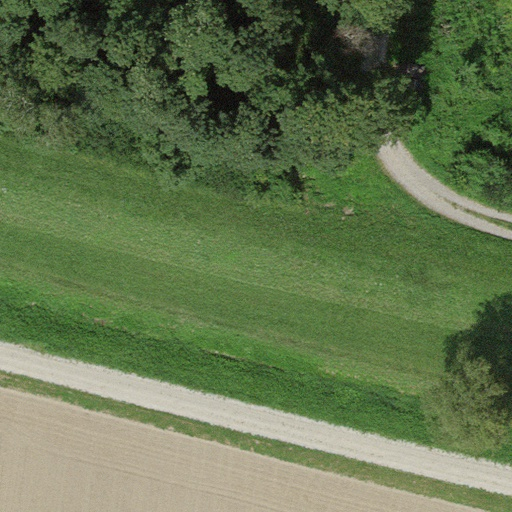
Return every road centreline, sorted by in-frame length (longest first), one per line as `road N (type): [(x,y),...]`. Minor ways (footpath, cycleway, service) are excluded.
road 1 (track): [(511,478),(0,353)]
road 2 (track): [(511,223),(446,202),(404,170),(383,132),(380,79),(405,0)]
